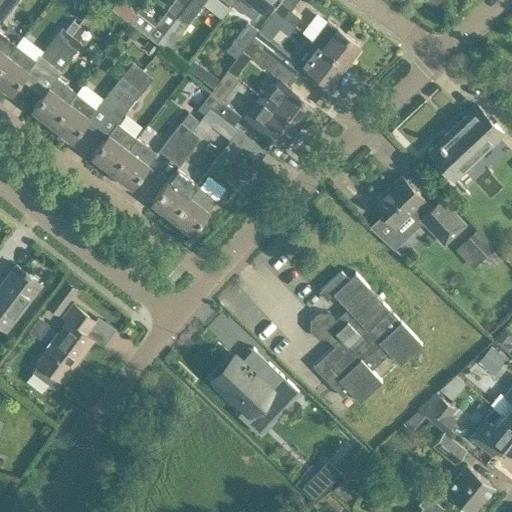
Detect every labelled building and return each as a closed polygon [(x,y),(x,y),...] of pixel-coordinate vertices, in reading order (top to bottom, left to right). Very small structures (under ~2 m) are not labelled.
[(0,21),(16,0),(0,0),(0,1),(0,21)] [(120,0),(116,0),(110,8),(128,22),(136,13),(120,0)] [(157,43),(190,0),(173,0),(147,34),(157,43)] [(190,0),(157,43),(166,50),(201,5),(220,20),(233,3),(234,3),(236,0),(190,0)] [(253,19),(261,8),(267,0),(236,0),(234,3),(253,19)] [(300,17),(290,10),(297,0),(280,0),(274,9),(294,25),(300,17)] [(322,46),(344,63),(359,43),(327,19),(313,37),(323,45),(322,46)] [(228,69),(251,39),(259,29),(248,21),(226,49),(236,56),(227,68),(228,69)] [(51,63),(72,35),(62,27),(40,54),(51,63)] [(251,39),(278,60),(285,51),(259,29),(251,39)] [(0,65),(15,45),(0,33),(0,65)] [(51,63),(60,69),(81,42),(72,35),(51,63)] [(312,38),(296,58),(307,66),(329,83),(344,63),(322,46),(312,38)] [(270,70),(278,60),(251,39),(228,69),(235,75),(251,55),(270,70)] [(0,82),(11,91),(35,60),(15,45),(0,65),(0,82)] [(191,61),(185,69),(193,75),(199,67),(191,61)] [(129,86),(111,110),(121,117),(152,78),(142,70),(129,86)] [(121,74),(100,101),(111,110),(129,86),(132,82),(121,74)] [(212,89),(218,81),(210,75),(204,83),(212,89)] [(52,123),(76,92),(56,77),(32,107),(52,123)] [(291,87),(290,88),(277,78),(263,96),(298,123),(313,103),(291,87)] [(71,138),(96,108),(76,92),(52,123),(71,138)] [(210,92),(202,102),(209,107),(215,112),(232,125),(239,116),(210,92)] [(298,123),(263,96),(260,94),(245,114),(282,143),(298,123)] [(453,178),(503,131),(477,104),(428,150),(453,178)] [(198,119),(195,124),(201,128),(215,112),(209,107),(199,120),(198,119)] [(191,129),(198,119),(188,111),(158,149),(169,158),(191,129)] [(112,170),(137,138),(116,123),(92,154),(112,170)] [(191,129),(169,158),(178,166),(201,137),(191,129)] [(230,158),(239,146),(258,160),(266,150),(239,129),(221,152),(230,158)] [(148,163),(156,153),(137,138),(112,170),(131,185),(148,163)] [(173,216),(197,184),(177,168),(152,200),(173,216)] [(432,206),(402,174),(372,202),(395,226),(415,208),(422,215),(420,217),(444,244),(465,224),(440,198),(432,206)] [(222,196),(227,186),(209,175),(203,186),(222,196)] [(197,184),(173,216),(192,231),(217,198),(197,184)] [(477,230),(464,242),(482,261),(495,249),(477,230)] [(0,323),(6,328),(41,283),(29,273),(30,272),(25,269),(24,270),(16,263),(0,284),(0,323)] [(328,310),(387,374),(423,339),(355,271),(349,277),(341,269),(319,291),(327,299),(334,293),(347,307),(336,317),(329,310),(328,310)] [(58,312),(67,299),(75,289),(66,281),(48,305),(58,312)] [(38,362),(31,370),(54,387),(60,378),(62,380),(93,338),(85,332),(94,320),(73,304),(63,318),(66,321),(36,360),(38,362)] [(309,318),(309,330),(317,338),(328,338),(334,345),(313,365),(342,396),(349,389),(359,400),(387,374),(328,310),(318,310),(309,318)] [(511,332),(505,327),(493,340),(509,353),(511,349),(511,344),(510,343),(511,340),(511,332)] [(478,359),(493,374),(506,359),(491,345),(478,359)] [(217,374),(213,378),(217,382),(223,388),(220,390),(231,401),(232,402),(235,399),(248,411),(263,396),(265,395),(280,409),(298,389),(269,361),(256,374),(235,354),(232,356),(231,355),(230,356),(232,358),(228,362),(227,362),(224,366),(223,365),(222,366),(224,367),(221,370),(220,369),(219,369),(220,370),(217,373),(216,372),(216,373),(217,374)] [(450,396),(461,381),(450,373),(439,388),(450,396)] [(501,392),(492,404),(495,406),(511,420),(511,385),(504,395),(501,392)] [(428,416),(444,430),(455,417),(451,413),(455,407),(439,394),(423,412),(428,416)] [(486,418),(471,436),(493,454),(500,445),(511,454),(511,420),(495,406),(486,418)] [(330,445),(313,461),(330,479),(366,445),(330,408),(311,425),(330,445)] [(418,408),(402,422),(412,434),(428,416),(423,412),(418,408)] [(42,447),(49,436),(36,427),(29,438),(42,447)] [(274,430),(266,438),(293,466),(302,458),(274,430)] [(466,448),(444,430),(433,443),(455,461),(466,448)] [(445,490),(457,500),(472,511),(494,486),(479,473),(467,463),(445,490)] [(315,475),(303,488),(316,501),(328,488),(315,475)] [(339,481),(332,489),(348,504),(356,496),(339,481)] [(437,511),(443,506),(426,492),(417,504),(420,507),(416,511),(437,511)] [(331,493),(325,500),(337,511),(343,506),(331,493)]
